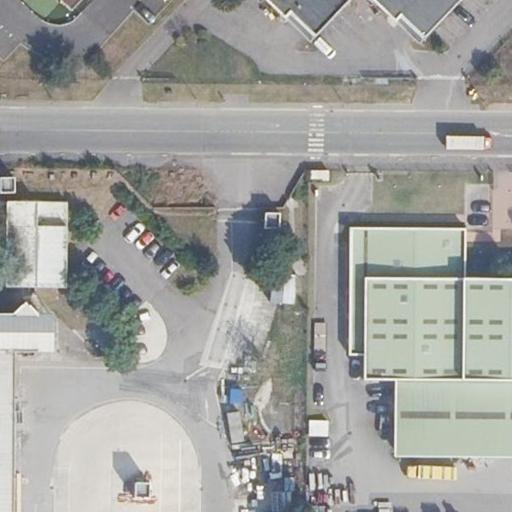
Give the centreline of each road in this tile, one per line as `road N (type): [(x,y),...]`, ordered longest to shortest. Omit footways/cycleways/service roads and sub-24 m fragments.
road 1 (unclassified): [(0,131),(511,138)]
road 2 (unknown): [(356,137),(327,244),(324,353),(348,469),(367,496),(404,511)]
road 3 (unknown): [(193,15),(272,67),(441,76)]
